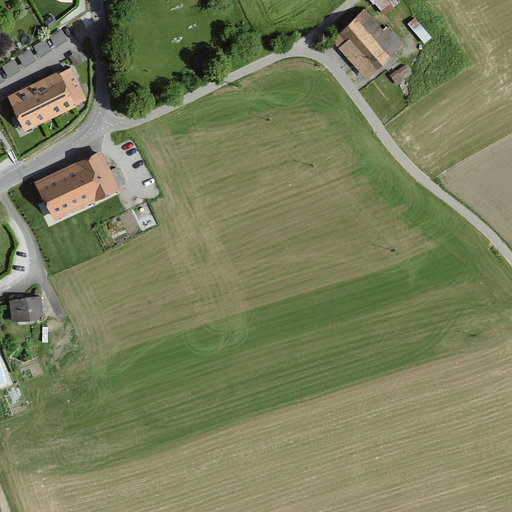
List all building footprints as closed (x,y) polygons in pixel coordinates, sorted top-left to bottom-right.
[(372,0),(384,11),(395,0),(372,0)] [(367,6),(333,37),(368,75),(402,45),(367,6)] [(416,17),(409,23),(425,43),(433,37),(416,17)] [(73,65),(10,94),(26,129),(89,100),(73,65)] [(392,76),(398,84),(413,73),(407,65),(392,76)] [(101,146),(35,178),(54,218),(121,186),(101,146)] [(43,296),(11,299),(12,319),(45,317),(43,296)]
